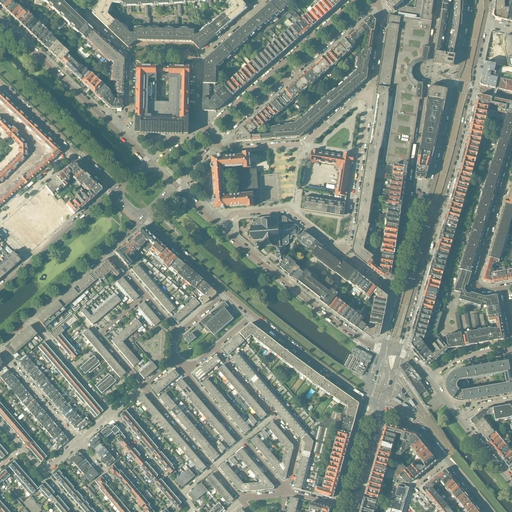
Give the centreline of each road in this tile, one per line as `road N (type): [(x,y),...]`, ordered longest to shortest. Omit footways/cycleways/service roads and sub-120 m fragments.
road 1 (tertiary): [(398,352),(487,0)]
road 2 (unknown): [(392,120),(367,238),(379,252),(388,245),(419,36)]
road 3 (residential): [(369,88),(345,248),(283,209),(235,213),(220,228)]
road 4 (residential): [(215,141),(376,0)]
road 5 (residential): [(439,0),(410,190),(427,200)]
road 6 (tertiary): [(471,0),(427,200)]
road 7 (residential): [(383,351),(220,228)]
road 8 (residential): [(355,0),(205,130)]
road 9 (residential): [(215,141),(224,149),(302,144),(369,88)]
road 10 (residential): [(511,154),(474,285),(503,287)]
road 11 (residential): [(205,130),(196,115),(198,59),(265,0)]
road 12 (residential): [(115,130),(0,20)]
road 13 (residential): [(71,0),(128,56),(128,115),(115,130)]
road 14 (tertiary): [(427,200),(383,351)]
road 15 (residential): [(252,314),(369,400)]
road 16 (residential): [(144,385),(100,334),(146,295)]
road 17 (residential): [(111,413),(29,317)]
road 18 (residential): [(0,349),(78,441)]
